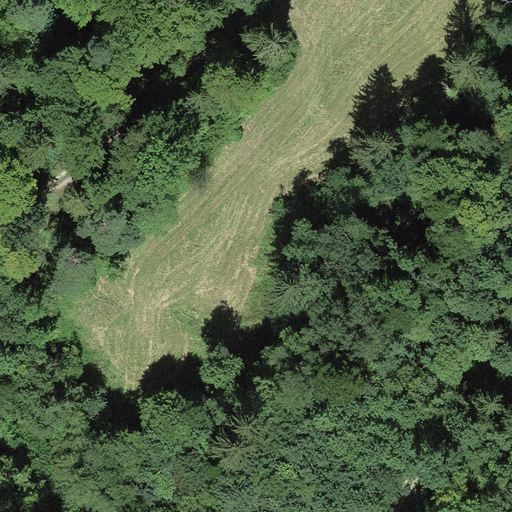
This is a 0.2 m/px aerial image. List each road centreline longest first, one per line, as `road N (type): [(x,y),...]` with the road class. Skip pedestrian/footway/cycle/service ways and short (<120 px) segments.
road 1 (track): [(0,218),(271,0)]
road 2 (track): [(401,511),(511,351)]
